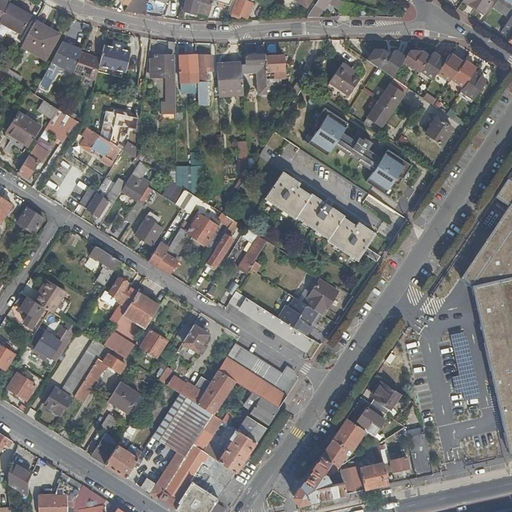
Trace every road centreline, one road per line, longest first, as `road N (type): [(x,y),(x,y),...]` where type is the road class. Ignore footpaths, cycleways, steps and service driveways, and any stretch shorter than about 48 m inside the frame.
road 1 (residential): [(460,30),(167,32),(58,0)]
road 2 (unclassified): [(330,385),(511,116)]
road 3 (residential): [(330,385),(58,213)]
road 4 (tertiary): [(0,415),(150,511)]
road 5 (unclassified): [(246,511),(330,385)]
road 6 (primary): [(511,483),(376,511)]
